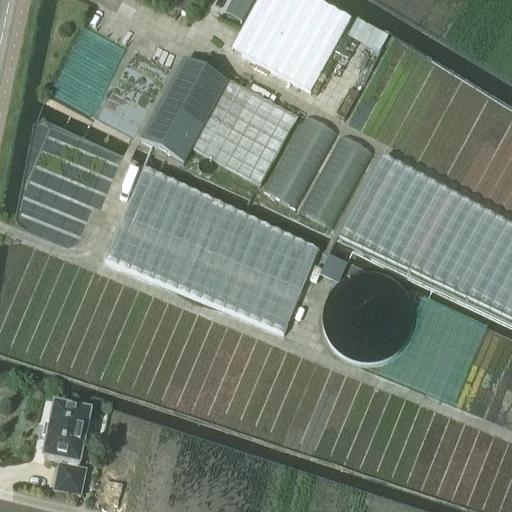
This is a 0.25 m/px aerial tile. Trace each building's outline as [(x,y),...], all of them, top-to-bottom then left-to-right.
[(190,18),(199,0),(186,0),(179,13),(190,18)] [(306,0),(260,0),(230,55),(310,99),(351,25),(306,0)] [(235,0),(230,10),(245,18),(255,0),(235,0)] [(183,167),(190,154),(259,192),(296,123),(227,86),(226,86),(184,63),(141,144),(183,167)] [(304,120),(262,194),(294,212),(336,138),(304,120)] [(339,139),(297,213),(330,231),(371,157),(339,139)] [(339,243),(511,325),(511,231),(383,161),(339,243)] [(105,267),(284,340),(319,256),(174,188),(144,173),(105,267)] [(329,260),(322,277),(333,282),(340,265),(329,260)] [(404,327),(405,321),(404,313),(403,308),(399,300),(395,295),(391,291),(384,286),(377,284),(370,283),(361,283),(354,285),(348,288),(341,293),(336,299),(332,306),(330,313),(329,320),(329,327),(331,334),(334,340),(338,346),(344,351),(351,355),(357,357),(365,359),(371,358),(380,356),(386,353),(393,348),(399,341),(402,335),(404,327)] [(45,427),(42,442),(47,443),(43,463),(67,468),(66,470),(59,469),(53,495),(80,501),(86,474),(77,472),(77,470),(79,470),(91,417),(55,409),(50,428),(45,427)]
